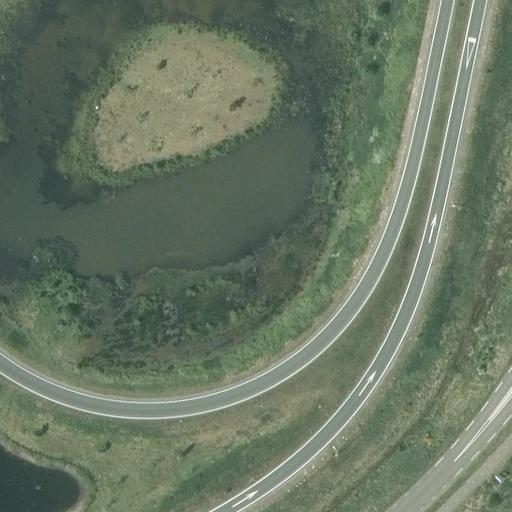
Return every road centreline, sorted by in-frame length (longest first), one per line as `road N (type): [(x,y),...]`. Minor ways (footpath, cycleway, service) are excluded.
road 1 (trunk): [(447,0),(422,136),(390,238),(350,314),(323,343),(256,388),(172,410),(75,404),(0,366)]
road 2 (trunk): [(223,511),(328,436),(386,358),(424,265),(480,0)]
